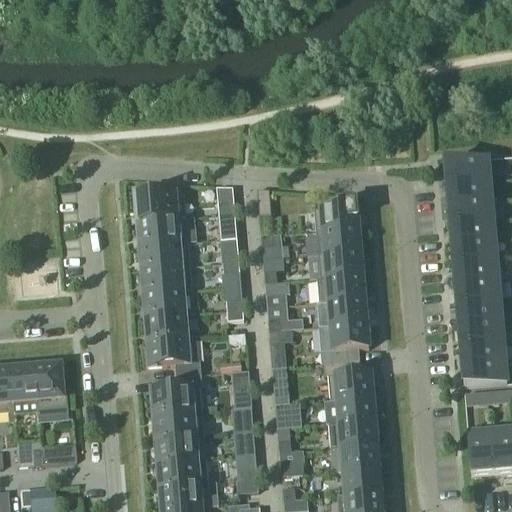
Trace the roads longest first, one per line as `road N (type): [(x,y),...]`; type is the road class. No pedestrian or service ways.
road 1 (residential): [(429,511),(400,194),(103,171),(84,184),(95,317)]
road 2 (residential): [(95,317),(112,511)]
